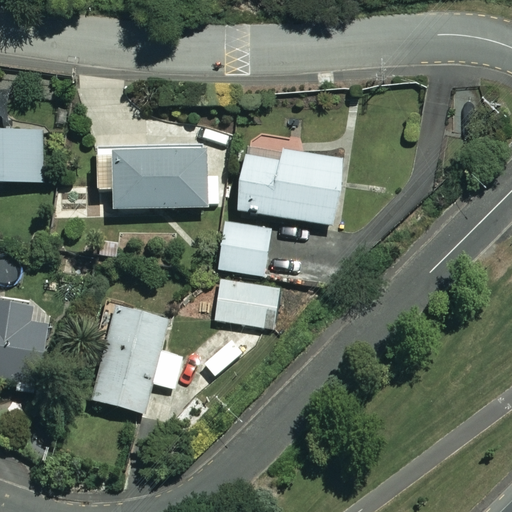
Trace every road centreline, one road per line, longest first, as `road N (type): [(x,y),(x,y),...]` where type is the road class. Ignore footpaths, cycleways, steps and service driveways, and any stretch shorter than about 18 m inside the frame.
road 1 (residential): [(0,27),(181,48),(432,34),(511,48)]
road 2 (residential): [(166,511),(205,490),(511,192)]
